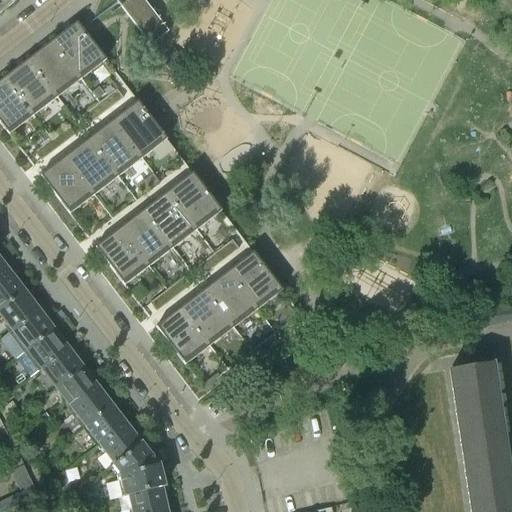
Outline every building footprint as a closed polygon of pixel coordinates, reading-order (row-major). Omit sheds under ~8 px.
[(0,0),(0,13),(10,6),(4,0),(0,0)] [(167,33),(142,0),(114,0),(116,2),(150,46),(153,44),(156,41),(167,33)] [(52,42),(81,80),(105,61),(81,29),(76,23),(52,42)] [(81,80),(52,42),(28,61),(57,99),(81,80)] [(28,61),(3,79),(32,117),(57,99),(28,61)] [(32,117),(3,79),(0,81),(0,125),(8,136),(32,117)] [(92,94),(97,101),(104,95),(99,88),(92,94)] [(113,92),(107,97),(114,106),(123,99),(116,90),(113,92)] [(107,97),(99,104),(105,112),(114,106),(107,97)] [(113,121),(142,159),(166,141),(137,103),(113,121)] [(101,116),(105,112),(99,104),(90,110),(97,119),(101,116)] [(88,126),(97,119),(90,110),(82,117),(88,126)] [(88,140),(118,178),(142,159),(113,121),(88,140)] [(68,127),(59,134),(66,143),(72,138),(74,136),(68,127)] [(57,149),(66,143),(59,134),(51,140),(57,149)] [(57,149),(51,140),(42,147),(49,156),(52,153),(57,149)] [(118,178),(88,140),(64,159),(93,197),(118,178)] [(40,162),(49,156),(42,147),(33,154),(40,162)] [(93,197),(64,159),(40,177),(69,215),(93,197)] [(167,193),(196,231),(221,212),(207,195),(192,174),(167,193)] [(167,193),(143,212),(172,250),(196,231),(167,193)] [(119,230),(148,268),(172,250),(143,212),(119,230)] [(124,287),(148,268),(119,230),(94,249),(124,287)] [(231,241),(223,248),(229,257),(238,250),(231,241)] [(214,255),(221,263),(229,257),(223,248),(214,255)] [(252,254),(228,272),(257,310),(281,292),(252,254)] [(206,261),(212,270),(221,263),(214,255),(206,261)] [(2,262),(0,259),(0,281),(9,275),(1,264),(2,262)] [(204,277),(212,270),(206,261),(197,268),(204,277)] [(233,329),(257,310),(228,272),(204,291),(233,329)] [(0,281),(0,310),(25,292),(18,282),(15,283),(9,275),(0,281)] [(183,278),(175,285),(181,294),(190,287),(183,278)] [(173,300),(181,294),(175,285),(166,291),(173,300)] [(166,291),(158,298),(164,307),(173,300),(166,291)] [(204,291),(179,309),(209,347),(233,329),(204,291)] [(25,292),(0,310),(0,314),(13,331),(37,312),(30,303),(32,301),(25,292)] [(156,313),(164,307),(158,298),(149,304),(156,313)] [(511,322),(511,308),(485,312),(487,326),(511,322)] [(184,366),(209,347),(179,309),(155,328),(184,366)] [(18,358),(53,330),(47,321),(45,322),(37,312),(13,331),(3,339),(18,358)] [(60,339),(53,330),(18,358),(32,377),(42,370),(66,351),(59,340),(60,339)] [(74,360),(66,351),(42,370),(56,388),(83,367),(76,359),(74,360)] [(511,511),(511,495),(492,364),(449,371),(469,511),(511,511)] [(83,367),(56,388),(71,407),(96,388),(89,379),(90,377),(83,367)] [(104,398),(96,388),(71,407),(85,427),(113,406),(106,396),(104,398)] [(9,421),(19,413),(11,403),(1,410),(9,421)] [(113,406),(85,427),(100,446),(125,426),(118,417),(120,415),(113,406)] [(50,421),(45,414),(36,421),(41,427),(50,421)] [(132,436),(125,426),(100,446),(113,463),(110,466),(111,467),(109,468),(110,469),(142,444),(134,435),(132,436)] [(23,466),(9,439),(2,443),(13,464),(8,466),(11,472),(23,466)] [(114,499),(120,497),(162,487),(155,458),(150,452),(146,454),(140,446),(142,445),(142,444),(110,469),(116,477),(110,478),(114,499)] [(165,499),(162,487),(120,497),(121,498),(120,498),(123,511),(127,511),(128,511),(164,511),(165,511),(162,499),(165,499)] [(17,495),(0,503),(0,511),(2,511),(21,503),(17,495)]
